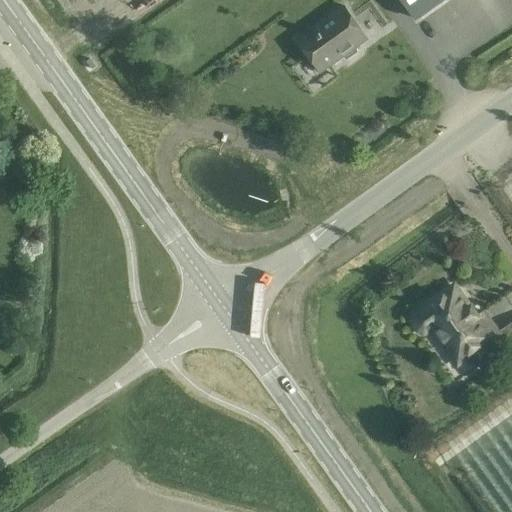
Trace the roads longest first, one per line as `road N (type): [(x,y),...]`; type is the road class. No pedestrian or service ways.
road 1 (secondary): [(221,307),(5,0)]
road 2 (unclassified): [(221,307),(511,101)]
road 3 (unclassified): [(0,462),(221,307)]
road 4 (secondary): [(368,511),(221,307)]
